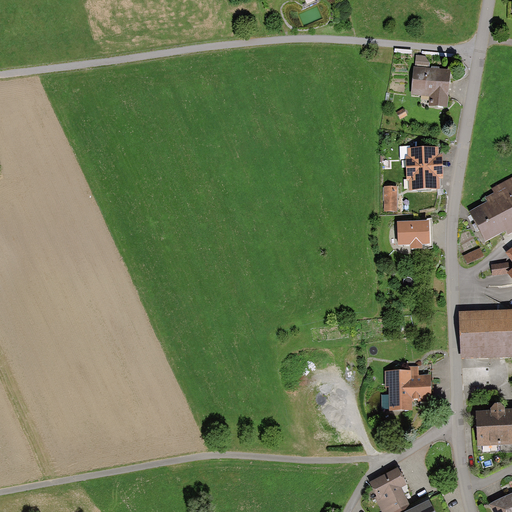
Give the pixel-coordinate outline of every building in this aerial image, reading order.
[(429,63),(424,56),(416,56),(413,96),(429,97),(429,106),(448,108),(451,70),(429,69),(429,63)] [(408,183),(409,192),(439,191),(439,181),(444,180),(443,155),(439,155),(439,149),(408,150),(408,157),(407,158),(407,183),(408,183)] [(511,179),(492,190),(494,195),(485,200),(488,204),(470,213),(479,230),(486,243),(506,233),(509,237),(511,235),(511,179)] [(396,187),(384,187),(384,212),(397,212),(396,187)] [(429,222),(397,223),(398,247),(411,246),(411,251),(423,250),(423,245),(430,244),(429,227),(429,222)] [(483,256),(480,250),(464,257),(468,264),(483,256)] [(507,265),(492,266),(493,275),(507,274),(507,265)] [(511,311),(460,313),(462,361),(511,358),(511,311)] [(407,374),(387,374),(388,412),(412,412),(412,401),(431,401),(431,377),(420,377),(420,366),(407,366),(407,374)] [(491,412),(477,413),(479,448),(511,446),(511,411),(505,412),(505,410),(500,407),(495,407),(491,410),(491,412)] [(398,470),(370,484),(383,511),(393,511),(409,505),(404,496),(402,490),(406,488),(398,470)] [(511,511),(511,494),(490,506),(493,511),(511,511)] [(409,511),(433,511),(429,503),(421,507),(409,511)]
